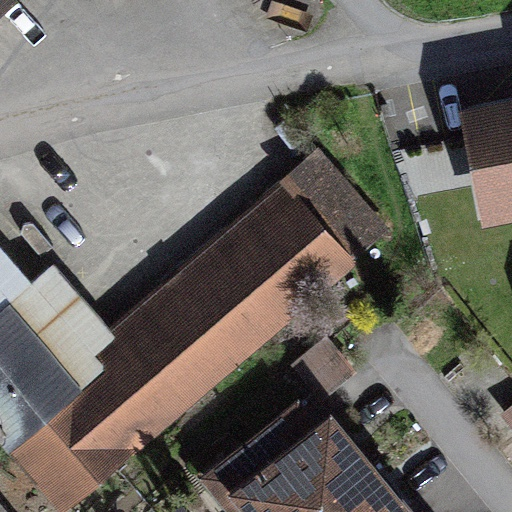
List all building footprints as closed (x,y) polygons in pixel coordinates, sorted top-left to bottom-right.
[(511,89),(461,100),(483,210),(511,204),(511,89)] [(56,491),(345,247),(281,171),(85,337),(2,240),(0,237),(0,433),(4,430),(56,491)] [(329,328),(288,363),(319,400),(361,365),(329,328)] [(219,491),(235,511),(416,511),(411,506),(353,433),(329,403),(219,491)] [(511,412),(500,422),(511,435),(511,412)]
